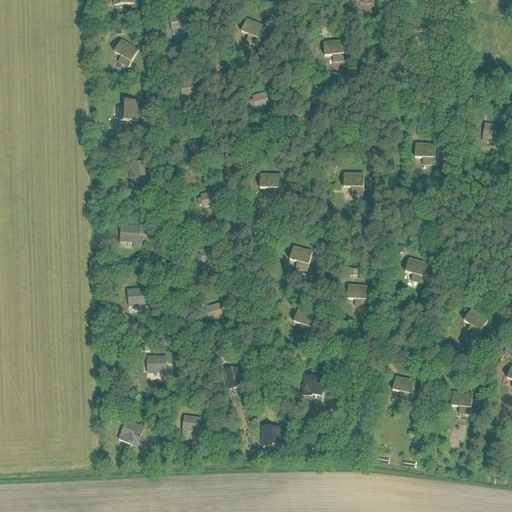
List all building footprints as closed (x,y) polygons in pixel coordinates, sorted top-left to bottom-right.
[(184,35),(189,35),(188,30),(186,16),(170,18),(172,32),(183,30),(184,35)] [(258,47),(266,29),(247,21),(242,34),(249,37),(247,42),(258,47)] [(129,69),(139,52),(122,42),(115,54),(122,58),(118,63),(129,69)] [(334,63),(346,62),(344,42),(324,44),(325,58),(333,58),(334,63)] [(192,100),(197,99),(196,95),(194,82),(180,85),(181,92),(178,93),(179,98),(182,97),(192,96),(192,100)] [(256,110),(270,106),(267,94),(253,98),(254,105),(251,105),(253,110),(256,109),(256,110)] [(138,123),(139,103),(125,102),(125,110),(119,109),(118,121),(138,123)] [(502,141),(504,129),(485,125),(482,141),(487,142),(488,138),(502,141)] [(201,159),(205,158),(205,154),(205,153),(202,141),(188,144),(191,156),(200,154),(201,159)] [(435,166),(436,146),(416,146),(415,160),(423,160),(423,166),(435,166)] [(126,169),(129,183),(132,182),(135,193),(149,189),(142,164),(126,169)] [(364,196),(364,176),(344,175),(344,189),(352,190),(352,196),(364,196)] [(280,197),(281,177),(261,176),(260,190),(268,190),(268,196),(280,197)] [(204,208),(218,205),(216,193),(201,196),(203,203),(199,203),(200,208),(204,207),(204,208)] [(123,226),(123,230),(121,243),(133,244),(133,249),(139,250),(141,228),(123,226)] [(308,273),(313,253),(293,248),(290,262),(298,264),(296,270),(308,273)] [(203,264),(217,261),(215,250),(201,253),(202,259),(199,260),(200,264),(203,263),(203,264)] [(423,285),(428,266),(409,260),(405,274),(413,276),(411,282),(423,285)] [(367,308),(368,288),(348,287),(347,301),(355,301),(355,307),(367,308)] [(143,311),(149,310),(147,290),(128,291),(129,308),(143,307),(143,311)] [(210,321),(224,317),(221,305),(207,309),(209,315),(206,316),(207,321),(210,320),(210,321)] [(311,336),(317,317),(299,310),(294,324),(301,326),(299,332),(311,336)] [(478,339),(488,322),(471,311),(464,323),(471,327),(467,332),(478,339)] [(161,378),(167,378),(167,358),(147,358),(148,375),(161,374),(161,378)] [(238,387),(247,385),(243,369),(235,371),(234,369),(225,371),(228,381),(227,381),(229,391),(239,389),(238,387)] [(303,397),(313,398),(313,396),(322,397),(323,380),(314,379),(315,377),(306,377),(305,387),(304,387),(303,397)] [(411,402),(416,383),(396,379),(393,392),(401,394),(399,400),(411,402)] [(282,391),(288,389),(285,380),(279,381),(282,391)] [(471,416),(473,396),(453,394),(452,408),(460,409),(459,415),(471,416)] [(271,403),(274,413),(280,411),(277,401),(271,403)] [(200,428),(201,420),(185,418),(182,436),(187,437),(188,432),(199,433),(205,434),(206,429),(200,428)] [(137,448),(145,429),(127,422),(119,441),(137,448)] [(263,438),(263,448),(273,447),(273,446),(282,445),(281,428),(272,429),(272,427),(263,427),(263,438)]
